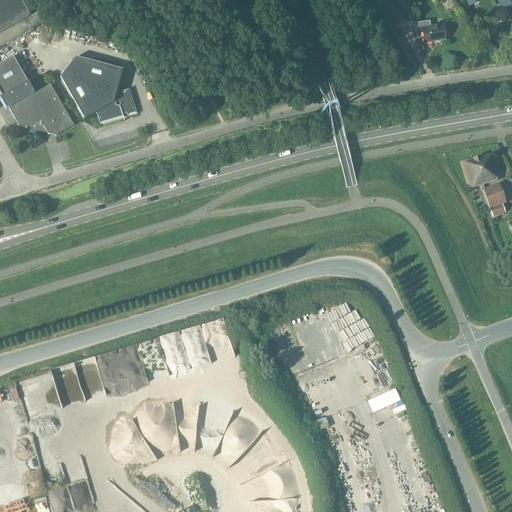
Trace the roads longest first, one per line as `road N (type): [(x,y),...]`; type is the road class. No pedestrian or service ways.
road 1 (unclassified): [(511,69),(281,114),(23,189)]
road 2 (unclassified): [(419,363),(383,288),(363,272),(337,267),(0,367)]
road 3 (secondary): [(110,207),(266,162),(511,113)]
road 4 (unknown): [(144,511),(115,466),(122,424),(153,398),(228,399)]
